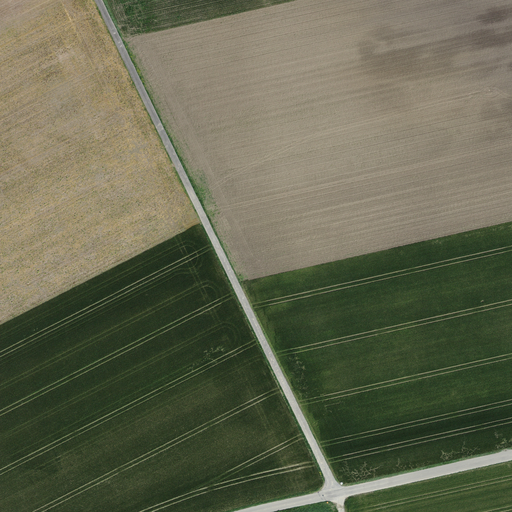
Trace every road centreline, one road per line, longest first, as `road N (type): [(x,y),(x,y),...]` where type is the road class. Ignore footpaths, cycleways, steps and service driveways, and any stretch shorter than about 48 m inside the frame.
road 1 (track): [(334,511),(94,0)]
road 2 (unclassified): [(511,456),(260,511)]
